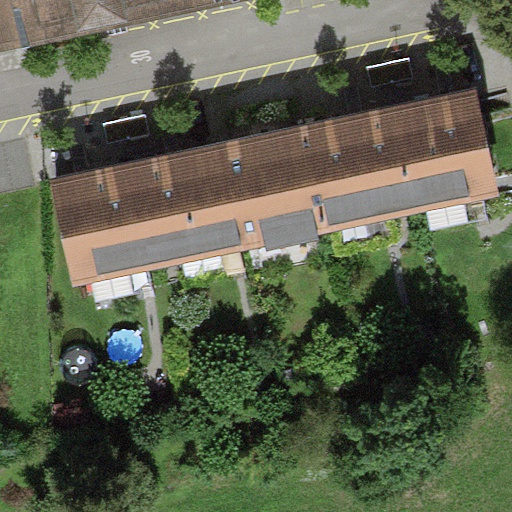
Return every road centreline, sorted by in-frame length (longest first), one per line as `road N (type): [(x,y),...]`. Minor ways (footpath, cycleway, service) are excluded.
road 1 (residential): [(0,92),(373,11)]
road 2 (residential): [(511,32),(373,11)]
